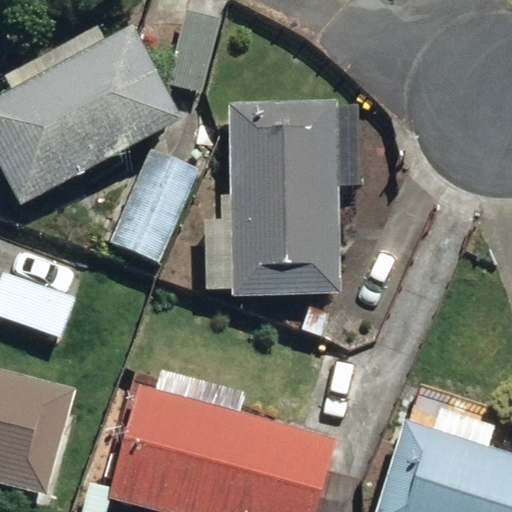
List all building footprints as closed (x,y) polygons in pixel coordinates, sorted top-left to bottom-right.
[(0,101),(0,146),(31,206),(190,124),(142,29),(0,101)] [(236,106),(239,297),(348,296),(344,103),(236,106)] [(117,244),(165,266),(206,174),(158,152),(117,244)] [(64,309),(0,284),(0,333),(48,352),(64,309)] [(0,483),(56,498),(82,395),(0,372),(0,483)] [(115,500),(156,511),(320,511),(339,444),(144,391),(115,500)] [(382,511),(511,511),(511,456),(411,424),(382,511)]
